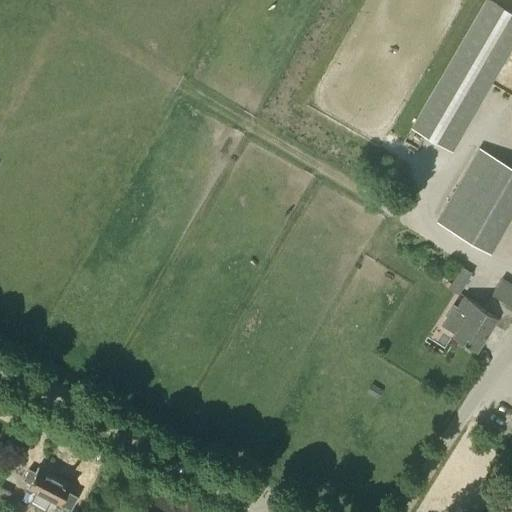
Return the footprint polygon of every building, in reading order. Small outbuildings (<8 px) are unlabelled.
[(487,0),(413,128),(453,151),(511,51),(511,12),(491,0),(487,0)] [(436,220),(490,252),(511,214),(511,166),(479,147),(436,220)] [(472,273),(462,267),(452,282),(445,278),(441,285),(448,289),(458,295),(472,273)] [(452,304),(439,324),(453,333),(452,334),(454,335),(477,350),(495,323),(505,329),(511,318),(511,284),(503,279),(493,294),(494,294),(485,308),(465,296),(459,305),(458,307),(452,304)] [(36,491),(30,503),(45,510),(51,499),(70,509),(76,497),(66,492),(70,485),(59,479),(58,479),(37,469),(35,472),(28,469),(23,480),(30,483),(28,487),(36,491)] [(0,510),(1,511),(10,492),(0,487),(0,510)]
